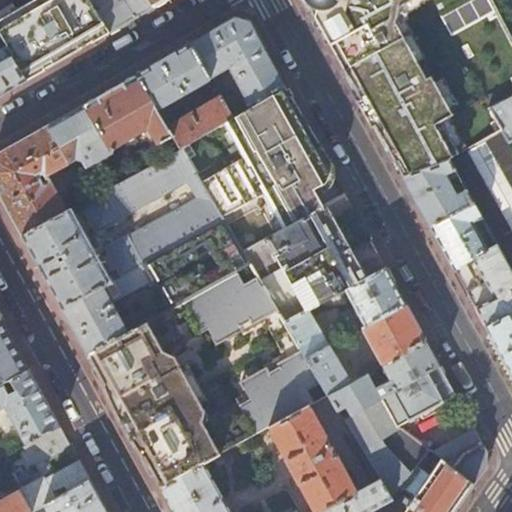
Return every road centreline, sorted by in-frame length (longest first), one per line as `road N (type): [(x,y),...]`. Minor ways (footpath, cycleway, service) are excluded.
road 1 (residential): [(270,0),(511,439)]
road 2 (residential): [(141,511),(0,257)]
road 3 (residential): [(0,128),(230,0)]
